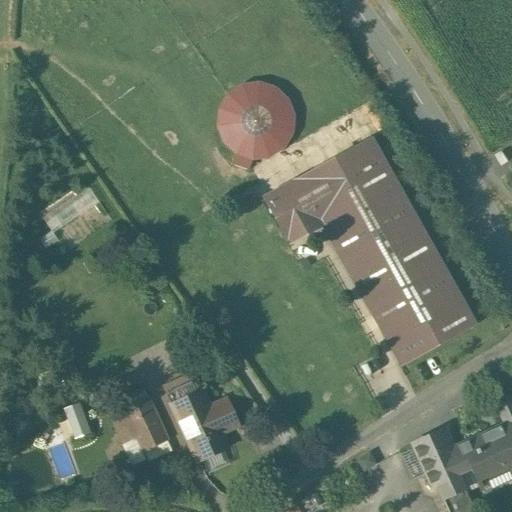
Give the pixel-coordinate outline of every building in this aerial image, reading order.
[(214,108),(252,169),(310,132),(272,72),(214,108)] [(369,138),(267,195),(290,237),(319,221),(400,365),(473,324),(369,138)] [(46,213),(56,229),(101,202),(92,186),(46,213)] [(124,395),(128,405),(146,397),(142,387),(124,395)] [(200,390),(169,404),(195,462),(227,447),(220,433),(236,426),(223,399),(208,406),(200,390)] [(128,405),(135,419),(152,411),(146,397),(128,405)] [(69,406),(78,438),(95,433),(87,401),(69,406)] [(135,419),(129,422),(141,449),(165,438),(152,411),(135,419)] [(511,418),(458,443),(470,468),(476,480),(507,466),(511,474),(511,473),(511,418)] [(442,428),(413,441),(432,485),(470,468),(458,443),(451,447),(442,428)] [(440,493),(448,511),(474,511),(462,483),(440,493)] [(300,500),(283,511),(307,511),(308,511),(300,500)]
